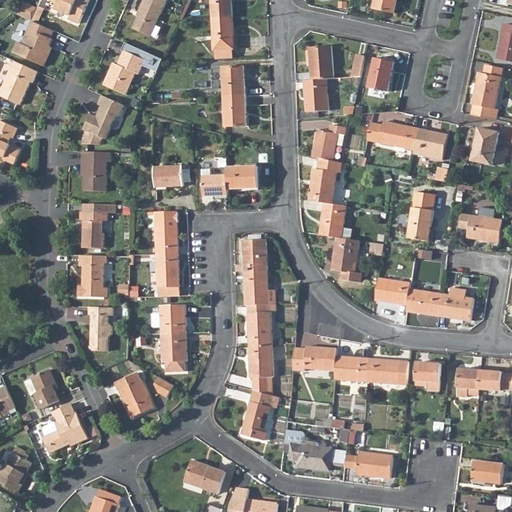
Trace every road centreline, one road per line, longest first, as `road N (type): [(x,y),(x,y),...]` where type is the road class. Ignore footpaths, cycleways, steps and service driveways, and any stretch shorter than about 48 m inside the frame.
road 1 (residential): [(433,467),(428,502),(289,487),(193,422)]
road 2 (residential): [(193,422),(226,343),(221,233),(232,224),(286,223)]
road 3 (residential): [(286,223),(304,273),(362,326),(402,340),(490,346)]
road 4 (residential): [(48,200),(57,109),(106,0)]
road 5 (residential): [(280,15),(286,223)]
road 6 (residential): [(424,47),(280,15)]
road 7 (residential): [(64,339),(45,291),(48,200)]
road 8 (residential): [(424,47),(414,91),(423,106),(452,100),(462,56)]
road 9 (residential): [(120,458),(64,339)]
road 10 (residential): [(459,260),(500,267),(490,346)]
